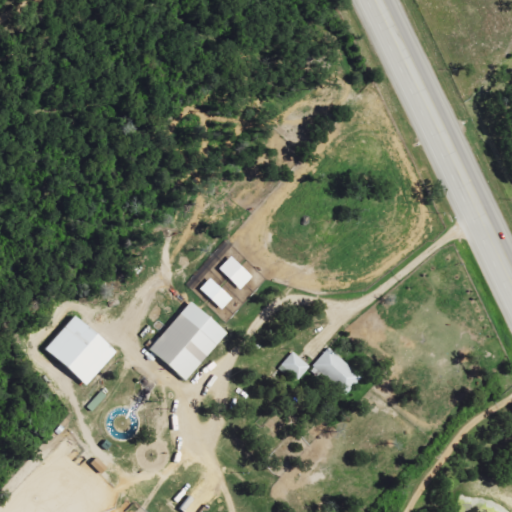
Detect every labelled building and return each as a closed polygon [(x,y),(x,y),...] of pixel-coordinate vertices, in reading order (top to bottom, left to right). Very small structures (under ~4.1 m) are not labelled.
[(254,277),(232,257),(220,269),(242,290),(254,277)] [(201,289),(223,310),(233,299),(212,278),(201,289)] [(187,382),(229,333),(193,301),(150,350),(187,382)] [(118,352),(78,316),(48,349),(88,386),(118,352)] [(346,396),(363,378),(330,348),(313,366),(346,396)] [(299,381),(311,368),(294,352),(282,365),(299,381)]
